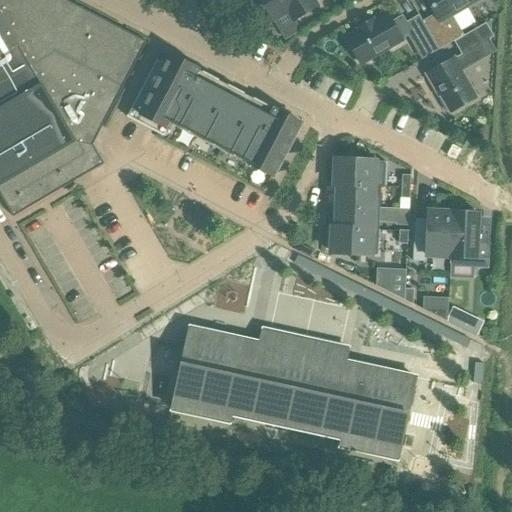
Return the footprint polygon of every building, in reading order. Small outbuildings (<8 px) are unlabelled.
[(0,0),(0,193),(15,219),(106,166),(94,145),(147,44),(64,0),(0,0)] [(261,0),(274,21),(288,12),(293,21),(317,6),(314,1),(315,0),(261,0)] [(426,0),(436,16),(423,23),(439,50),(462,37),(450,17),(479,0),(426,0)] [(400,36),(409,31),(401,17),(392,23),(387,14),(373,22),(372,20),(357,29),(358,31),(345,38),(360,65),(402,40),(400,36)] [(492,38),(484,24),(462,37),(452,43),(460,56),(492,38)] [(195,77),(199,70),(170,55),(165,65),(156,60),(126,118),(164,137),(171,124),(274,178),(302,124),(274,109),(270,116),(195,77)] [(463,70),(456,58),(426,75),(435,91),(436,90),(442,100),(440,101),(446,112),(448,111),(450,113),(476,98),(461,71),(463,70)] [(386,162),(335,159),(334,185),(338,185),(381,187),(381,188),(384,188),(386,162)] [(410,188),(410,176),(402,175),(401,188),(410,188)] [(380,209),(381,188),(381,187),(338,185),(337,207),(380,209)] [(409,201),(410,188),(401,188),(401,201),(409,201)] [(0,222),(1,224),(12,218),(0,197),(0,222)] [(336,228),(335,229),(372,231),(372,229),(379,230),(380,209),(337,207),(336,228)] [(396,223),(396,225),(408,225),(408,222),(408,219),(409,211),(409,210),(396,209),(396,223)] [(415,219),(412,261),(426,262),(426,256),(450,258),(453,212),(452,212),(452,213),(428,212),(427,220),(415,219)] [(478,214),(453,212),(450,258),(449,265),(474,266),(474,269),(488,269),(489,241),(476,240),(478,214)] [(379,230),(372,229),(372,231),(335,229),(336,228),(332,227),(331,253),(377,256),(379,230)] [(407,245),(408,232),(399,231),(398,244),(407,245)] [(406,272),(390,272),(389,292),(404,300),(405,286),(406,272)] [(413,304),(413,294),(414,287),(405,286),(404,300),(413,304)] [(448,319),(449,298),(436,298),(423,297),(423,310),(447,322),(448,319)] [(448,319),(447,322),(454,325),(462,329),(468,315),(453,308),(448,319)] [(472,359),(480,342),(410,310),(403,327),(472,359)] [(398,459),(416,378),(358,365),(358,366),(345,363),(348,349),(262,331),(259,345),(247,342),(247,341),(189,328),(171,409),(229,422),(231,413),(243,416),(243,417),(329,436),(329,435),(342,438),(340,446),(398,459)] [(475,363),(473,384),(481,384),(483,364),(475,363)] [(153,417),(151,426),(165,429),(167,420),(153,417)]
